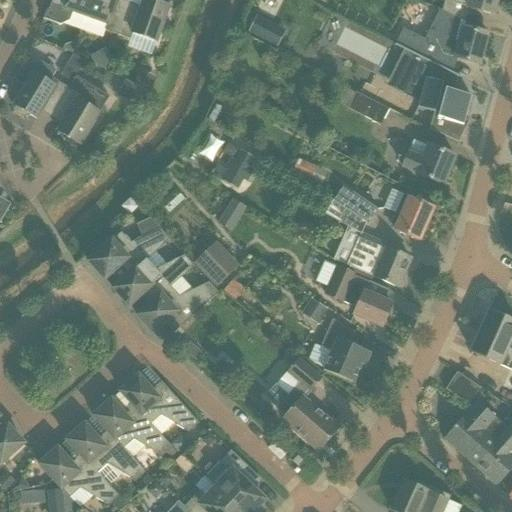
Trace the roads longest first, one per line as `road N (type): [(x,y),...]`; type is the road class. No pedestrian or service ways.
road 1 (residential): [(141,347),(319,509)]
road 2 (residential): [(0,375),(54,436),(141,347)]
road 3 (residential): [(403,414),(474,260)]
road 4 (residential): [(474,260),(511,115)]
road 5 (residential): [(506,511),(403,414)]
road 6 (residential): [(319,509),(403,414)]
